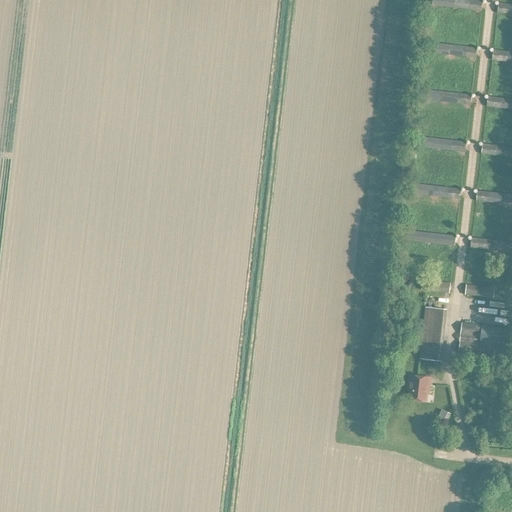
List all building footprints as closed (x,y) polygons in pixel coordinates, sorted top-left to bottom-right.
[(432,0),(432,9),(481,14),(482,4),(445,0),(432,0)] [(511,7),(498,6),(497,16),(511,17),(511,7)] [(427,46),(426,56),(476,62),(477,51),(427,46)] [(511,55),(493,53),(492,64),(511,65),(511,55)] [(421,103),(470,108),(471,98),(422,93),(421,103)] [(487,110),(511,113),(511,103),(488,100),(487,110)] [(417,140),(415,150),(465,156),(466,146),(417,140)] [(511,151),(483,147),(481,158),(511,161),(511,151)] [(410,197),(460,202),(461,192),(411,187),(410,197)] [(476,204),(511,209),(511,198),(477,194),(476,204)] [(406,233),(405,243),(454,249),(456,239),(406,233)] [(511,245),(472,241),(470,251),(511,256),(511,245)] [(422,283),(421,293),(449,297),(450,286),(422,283)] [(465,299),(493,302),(494,291),(466,288),(465,299)] [(425,351),(422,351),(421,362),(441,364),(447,313),(429,311),(425,351)] [(460,337),(475,339),(476,328),(462,326),(460,337)] [(480,339),(479,347),(501,350),(503,331),(482,329),(480,339)] [(458,355),(460,355),(473,357),(474,347),(460,345),(458,355)] [(478,357),(500,360),(501,350),(479,347),(478,357)] [(426,404),(426,397),(428,397),(430,381),(409,379),(408,388),(410,388),(409,402),(408,402),(426,405),(426,404)]
